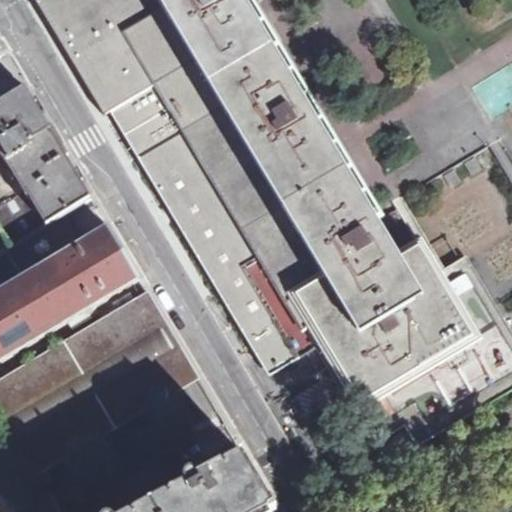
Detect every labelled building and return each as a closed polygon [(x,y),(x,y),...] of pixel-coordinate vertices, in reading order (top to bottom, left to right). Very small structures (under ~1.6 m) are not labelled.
[(321,265),(163,0),(41,0),(37,3),(104,115),(111,111),(121,129),(226,303),(270,370),(318,339),(287,285),(321,265)] [(420,247),(399,260),(362,199),(344,170),(240,0),(163,0),(321,265),(287,285),(318,339),(334,364),(346,387),(360,411),(380,400),(479,341),(448,291),(442,283),(420,247)] [(45,227),(61,217),(91,199),(57,142),(23,89),(18,84),(10,80),(2,80),(0,80),(0,162),(3,168),(7,166),(24,196),(26,195),(45,227)] [(463,166),(469,177),(480,171),(474,160),(463,166)] [(443,177),(450,188),(461,182),(455,171),(443,177)] [(0,363),(140,280),(126,257),(107,225),(77,244),(73,236),(80,231),(72,219),(65,223),(61,217),(45,227),(12,250),(6,254),(21,279),(0,291),(0,363)] [(12,250),(0,229),(0,257),(6,254),(12,250)] [(0,380),(0,442),(38,511),(61,511),(47,487),(51,484),(43,471),(198,378),(170,331),(147,293),(125,306),(0,380)] [(273,511),(276,511),(243,454),(200,477),(198,474),(194,473),(189,474),(186,477),(185,480),(186,484),(135,511),(273,511)]
